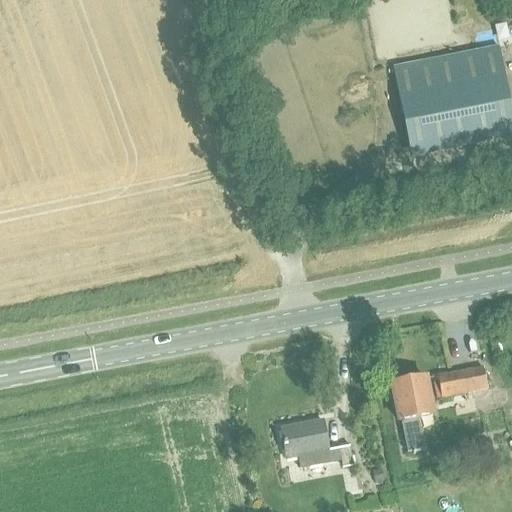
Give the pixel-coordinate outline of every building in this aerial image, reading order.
[(511,128),(511,109),(500,49),(394,70),(409,149),(511,128)] [(441,399),(486,391),(482,369),(437,378),(441,399)] [(424,448),(418,419),(432,416),(425,379),(391,385),(398,423),(400,423),(406,451),(424,448)] [(279,431),(285,461),(296,458),(298,469),(339,461),(341,468),(351,466),(347,445),(337,447),(337,450),(327,452),(321,422),(279,431)] [(381,472),(373,473),(375,485),(384,483),(381,472)]
